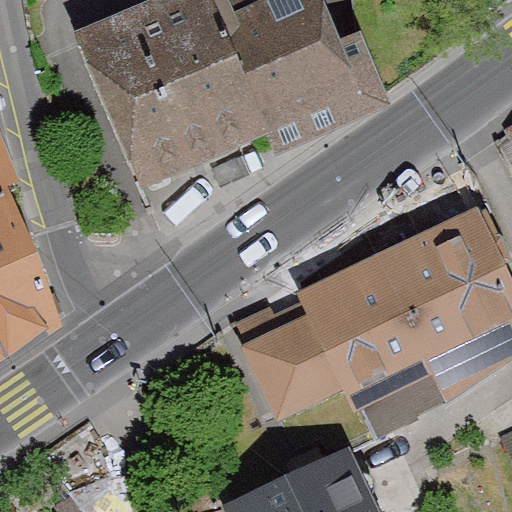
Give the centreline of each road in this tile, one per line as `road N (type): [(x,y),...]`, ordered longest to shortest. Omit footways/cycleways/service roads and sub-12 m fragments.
road 1 (secondary): [(511,60),(102,352)]
road 2 (residential): [(5,0),(102,352)]
road 3 (secondary): [(102,352),(0,420)]
